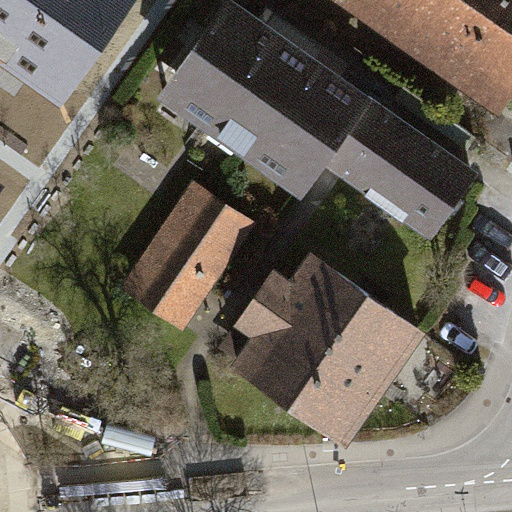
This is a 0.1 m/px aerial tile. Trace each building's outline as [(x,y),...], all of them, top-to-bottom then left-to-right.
[(132,0),(0,0),(0,59),(63,102),(132,0)] [(210,0),(153,86),(299,182),(313,160),(356,97),(363,85),(232,0),(210,0)] [(511,0),(321,0),(490,115),(511,83),(511,0)] [(356,97),(313,160),(429,237),(472,173),(356,97)] [(199,181),(126,271),(186,319),(259,229),(199,181)] [(336,449),(417,337),(302,254),(285,277),(268,265),(222,328),(244,343),(225,369),(336,449)]
